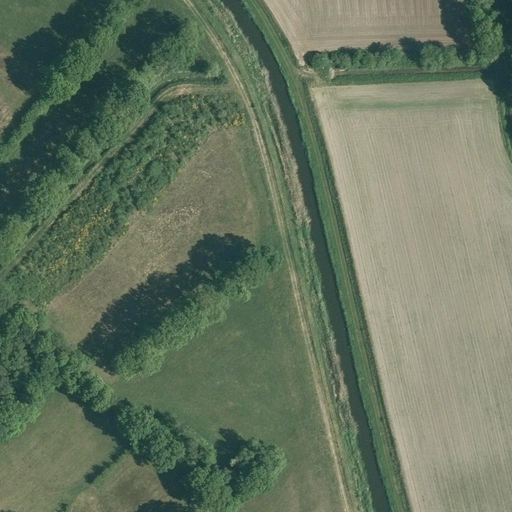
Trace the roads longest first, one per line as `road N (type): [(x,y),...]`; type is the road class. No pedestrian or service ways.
road 1 (track): [(190,0),(223,44),(270,154),(352,511)]
road 2 (track): [(244,0),(299,96),(317,152),(403,511)]
road 3 (track): [(246,91),(165,95),(0,275)]
